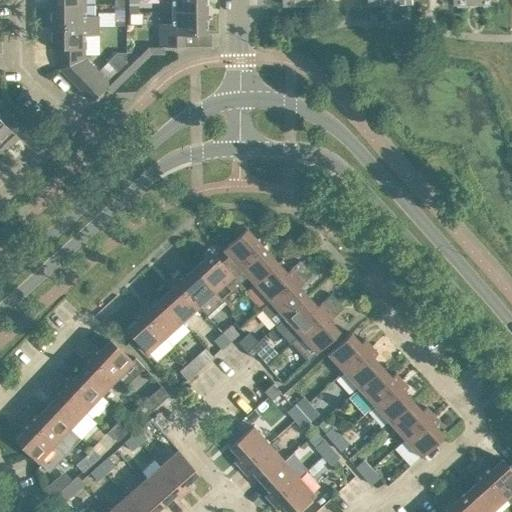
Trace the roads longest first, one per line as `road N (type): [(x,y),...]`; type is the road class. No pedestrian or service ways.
road 1 (tertiary): [(238,149),(288,150),(335,164),(433,272),(511,380)]
road 2 (tertiary): [(511,339),(348,139),(307,110),(240,99)]
road 3 (tertiary): [(240,99),(163,132),(0,281)]
road 4 (tertiary): [(0,310),(168,162),(238,149)]
road 5 (residential): [(354,511),(396,497),(467,440),(472,422),(381,320)]
road 6 (residential): [(20,0),(21,66),(55,100),(61,121),(53,144),(0,197)]
road 7 (residential): [(228,491),(179,436),(256,367)]
